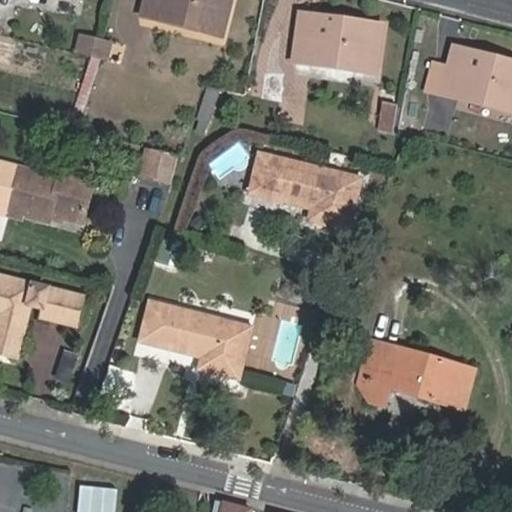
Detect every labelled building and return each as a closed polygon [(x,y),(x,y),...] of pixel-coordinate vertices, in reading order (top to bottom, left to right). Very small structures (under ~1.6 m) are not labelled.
[(223,37),(232,0),(147,0),(144,13),(201,27),(200,31),(223,37)] [(376,75),(383,26),(302,15),(296,58),(354,67),(353,72),(376,75)] [(78,51),(93,55),(97,40),(82,36),(78,51)] [(97,40),(93,55),(109,59),(112,44),(97,40)] [(511,63),(456,47),(450,67),(443,89),(499,105),(498,110),(511,113),(511,63)] [(443,89),(450,67),(435,63),(427,90),(442,94),(443,89)] [(209,128),(220,90),(206,86),(195,124),(209,128)] [(380,127),(394,131),(398,104),(385,102),(380,127)] [(171,185),(177,155),(143,149),(137,179),(171,185)] [(348,229),(360,180),(261,156),(252,193),(313,208),(311,220),(348,229)] [(83,223),(95,180),(61,171),(59,179),(21,169),(10,212),(49,222),(52,215),(83,223)] [(79,327),(86,298),(0,276),(0,355),(18,361),(32,306),(43,309),(42,316),(79,327)] [(237,377),(249,329),(152,304),(143,342),(205,358),(202,368),(237,377)] [(118,325),(96,318),(75,383),(97,390),(118,325)] [(362,381),(390,389),(463,410),(475,371),(373,342),(362,381)] [(384,407),(390,389),(362,381),(360,386),(370,402),(384,407)] [(76,511),(114,511),(116,491),(79,487),(76,511)] [(220,511),(224,502),(216,500),(212,511),(220,511)]
